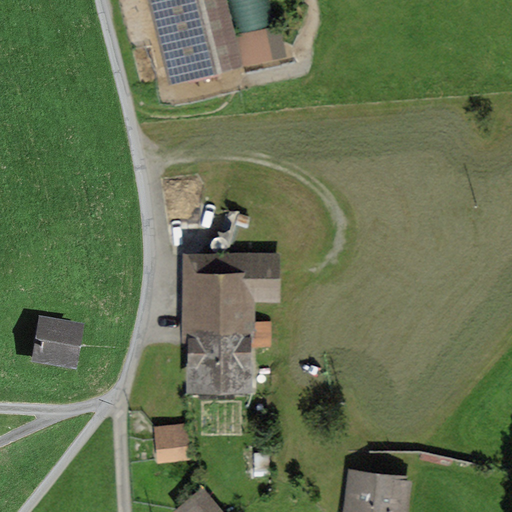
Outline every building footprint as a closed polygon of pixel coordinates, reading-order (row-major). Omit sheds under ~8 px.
[(152,0),(172,76),(234,61),(218,0),(152,0)] [(244,299),(274,299),(274,256),(196,255),(195,385),(243,385),(244,299)] [(270,323),(256,323),(256,345),(270,346),(270,323)] [(66,361),(71,331),(45,326),(40,356),(66,361)] [(273,394),(271,367),(258,368),(260,395),(273,394)] [(187,455),(185,436),(168,437),(170,457),(187,455)] [(352,474),(347,511),(403,511),(407,480),(352,474)] [(219,511),(201,489),(176,510),(177,511),(219,511)]
